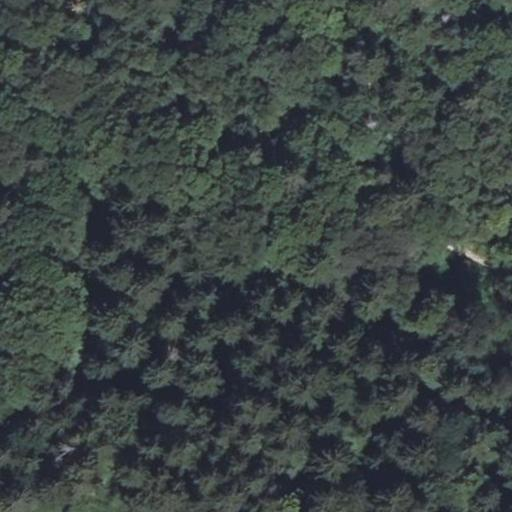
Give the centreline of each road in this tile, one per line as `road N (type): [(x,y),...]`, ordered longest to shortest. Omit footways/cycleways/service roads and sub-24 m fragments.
road 1 (track): [(511,260),(214,122),(56,21)]
road 2 (track): [(0,366),(58,53),(56,21)]
